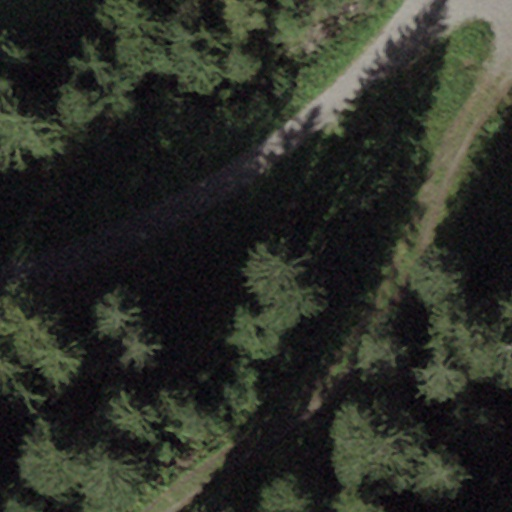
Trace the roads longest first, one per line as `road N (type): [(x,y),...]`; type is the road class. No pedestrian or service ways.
road 1 (track): [(0,307),(107,279),(459,0)]
road 2 (track): [(434,22),(459,31),(471,98),(433,166),(357,247)]
